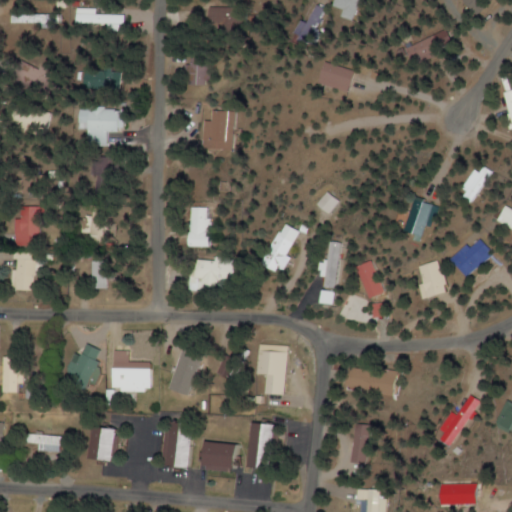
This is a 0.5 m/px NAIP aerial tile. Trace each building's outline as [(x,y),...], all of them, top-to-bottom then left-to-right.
[(485,15),(494,0),(469,0),(467,3),(485,15)] [(244,8),(216,8),(216,31),(244,31),(244,8)] [(128,12),(77,12),(77,33),(128,33),(128,12)] [(15,24),(61,24),(61,15),(15,15),(15,24)] [(317,28),(304,23),(298,36),(311,42),(317,28)] [(455,51),(449,33),(413,44),(418,62),(455,51)] [(189,85),(208,85),(208,54),(189,54),(189,85)] [(326,83),(358,91),(363,71),(330,63),(326,83)] [(22,78),(50,90),(58,71),(40,65),(38,69),(28,65),(22,78)] [(123,71),(87,71),(87,90),(123,90),(123,71)] [(91,144),(104,144),(104,132),(125,132),(126,108),(81,107),(81,123),(92,124),(91,144)] [(233,148),(233,110),(211,110),(211,120),(205,120),(205,148),(233,148)] [(120,185),(117,162),(104,163),(107,186),(120,185)] [(411,231),(433,238),(442,206),(420,200),(411,231)] [(112,208),(96,208),(96,242),(112,242),(112,208)] [(195,248),(214,248),(214,208),(195,208),(195,248)] [(293,242),(278,234),(267,256),(282,264),(293,242)] [(478,278),(499,254),(482,238),(461,262),(478,278)] [(328,288),(340,288),(340,242),(328,242),(328,288)] [(17,252),(16,290),(38,291),(40,253),(17,252)] [(234,259),(200,258),(199,289),(219,289),(220,282),(234,283),(234,259)] [(107,286),(107,260),(91,260),(91,286),(107,286)] [(454,293),(442,261),(422,268),(433,300),(454,293)] [(388,296),(380,262),(367,265),(374,299),(388,296)] [(393,316),(391,303),(378,306),(381,319),(393,316)] [(107,353),(89,344),(73,376),(91,385),(107,353)] [(218,377),(238,384),(249,350),(229,344),(218,377)] [(266,377),(266,395),(287,395),(287,350),(260,350),(260,377),(266,377)] [(154,363),(131,363),(131,351),(115,351),(115,392),(154,392),(154,363)] [(5,393),(25,394),(26,369),(27,369),(27,358),(6,357),(5,393)] [(397,397),(400,375),(356,368),(353,390),(397,397)] [(43,400),(43,385),(28,385),(28,399),(43,400)] [(456,413),(445,433),(463,443),(486,403),(473,396),(461,416),(456,413)] [(0,423),(0,445),(10,445),(10,423),(0,423)] [(169,466),(197,467),(198,424),(171,423),(169,466)] [(279,424),(254,423),(252,468),(277,469),(279,424)] [(368,425),(355,425),(355,463),(368,463),(368,425)] [(123,460),(123,429),(96,429),(96,460),(123,460)] [(37,449),(75,449),(75,436),(37,436),(37,449)] [(240,444),(206,443),(206,470),(240,471),(240,444)] [(357,511),(383,511),(384,499),(379,499),(379,489),(358,489),(357,511)] [(511,511),(511,503),(495,511),(511,511)]
